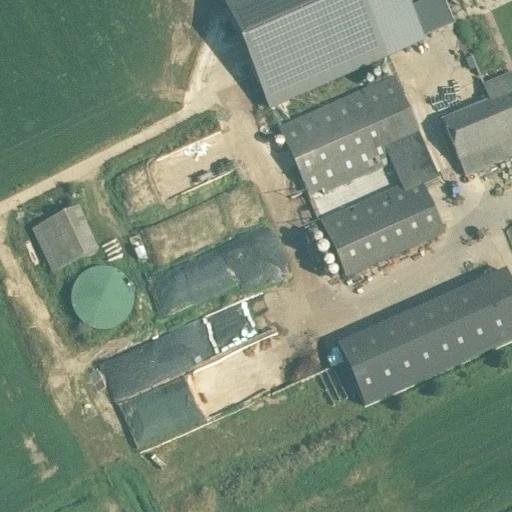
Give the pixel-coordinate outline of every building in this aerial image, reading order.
[(157,162),(386,61),(359,0),(178,0),(101,34),(157,162)] [(462,39),(444,48),(453,67),(471,58),(462,39)] [(320,223),(353,298),(452,254),(423,188),(439,181),(394,78),(278,128),(310,200),(390,165),(400,188),(320,223)] [(511,93),(441,123),(464,177),(511,157),(511,93)] [(32,229),(51,274),(101,253),(81,208),(32,229)] [(119,275),(113,271),(106,270),(99,270),(93,271),(87,274),(81,277),(75,284),(72,291),(71,298),(70,306),(72,314),(77,320),(82,325),(88,329),(93,331),(101,332),(109,332),(116,329),(123,325),(128,319),(131,310),(133,302),(132,293),(129,286),(125,280),(119,275)] [(511,343),(511,287),(505,272),(464,290),(491,352),(511,343)]
